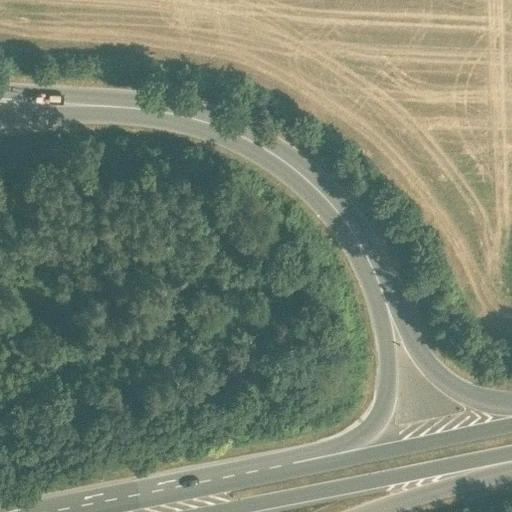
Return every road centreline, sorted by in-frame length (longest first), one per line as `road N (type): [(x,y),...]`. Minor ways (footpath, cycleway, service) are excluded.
road 1 (primary): [(0,107),(127,105),(242,137),(342,215),(387,311)]
road 2 (primary): [(308,478),(511,439)]
road 3 (primary): [(387,311),(380,426),(308,478)]
road 4 (primary): [(511,419),(440,383),(387,311)]
road 5 (primary): [(146,511),(308,478)]
road 6 (primary): [(384,511),(511,451)]
